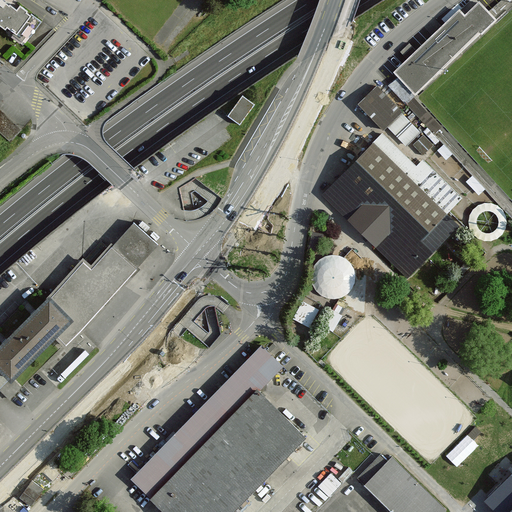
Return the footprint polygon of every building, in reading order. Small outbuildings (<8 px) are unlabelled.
[(476,0),(463,13),(458,7),(391,70),(414,93),(494,17),(477,0),(476,0)] [(0,12),(0,37),(6,31),(23,45),(37,29),(31,24),(36,18),(26,9),(22,15),(8,3),(0,12)] [(382,127),(400,110),(376,86),(358,103),(382,127)] [(254,105),(242,96),(228,116),(240,125),(254,105)] [(383,132),(322,194),(407,278),(460,225),(448,213),(463,198),(424,159),(417,166),(383,132)] [(424,153),(435,144),(425,133),(415,143),(424,153)] [(83,255),(0,341),(0,370),(12,381),(56,335),(65,344),(161,244),(134,218),(91,262),(83,255)] [(309,284),(344,301),(360,266),(326,250),(309,284)] [(221,511),(305,428),(263,387),(284,366),(259,342),(128,474),(166,511),(221,511)] [(149,359),(155,364),(166,352),(161,347),(149,359)] [(388,511),(441,511),(444,510),(390,455),(386,459),(380,454),(356,478),(388,511)] [(511,511),(511,471),(484,499),(497,511),(511,511)] [(44,490),(32,481),(19,498),(31,507),(44,490)]
